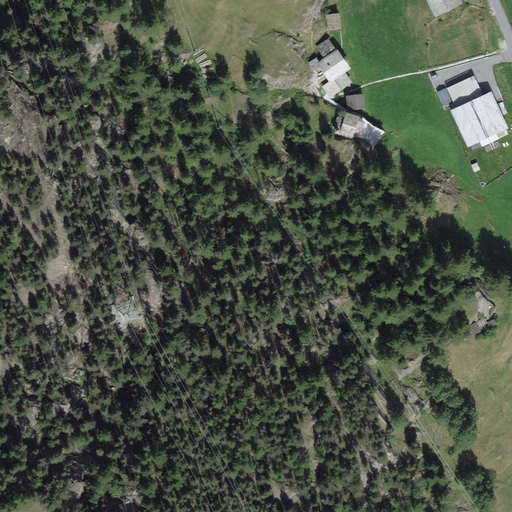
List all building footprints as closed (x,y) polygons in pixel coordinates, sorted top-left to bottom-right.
[(460,0),(425,0),(435,19),(463,5),(460,0)] [(340,15),(326,16),(327,32),(342,30),(340,15)] [(328,39),(316,47),(323,57),(335,49),(328,39)] [(337,50),(318,63),(331,82),(344,73),(350,68),(337,50)] [(331,82),(323,87),(330,97),(351,83),(344,73),(331,82)] [(490,91),(450,110),(468,147),(508,128),(490,91)] [(364,95),(347,97),(348,111),(366,109),(364,95)] [(359,119),(346,114),(339,134),(352,139),(361,138),(365,124),(359,119)]
